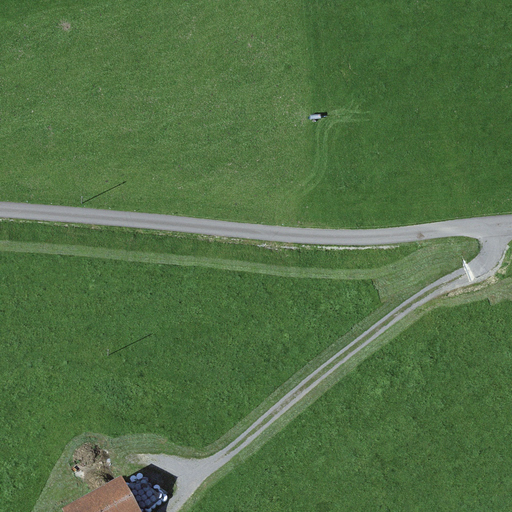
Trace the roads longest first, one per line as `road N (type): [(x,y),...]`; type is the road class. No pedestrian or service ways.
road 1 (track): [(511,226),(374,239),(0,211)]
road 2 (track): [(170,511),(305,388),(414,302),(478,268),(505,226)]
